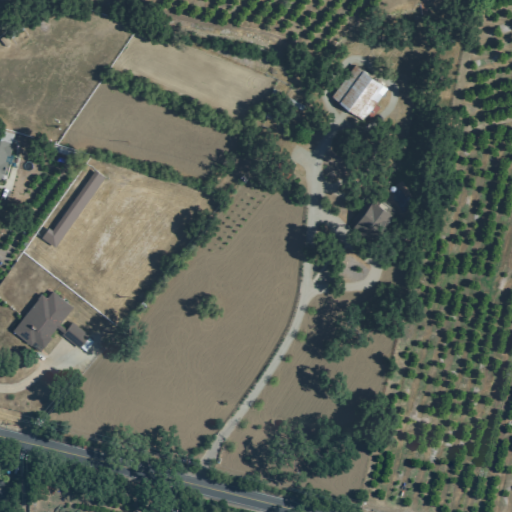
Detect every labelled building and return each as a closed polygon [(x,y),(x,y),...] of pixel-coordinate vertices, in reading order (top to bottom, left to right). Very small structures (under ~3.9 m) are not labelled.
[(388,85),(355,63),(332,96),(366,118),(388,85)] [(0,127),(10,130),(8,140),(9,140),(0,171),(0,127)] [(105,176),(94,168),(45,239),(56,247),(105,176)] [(393,209),(371,199),(359,225),(381,235),(393,209)] [(69,307),(51,292),(46,299),(40,295),(13,329),(40,350),(51,336),(49,335),(55,328),(60,332),(59,333),(77,347),(87,335),(71,323),(65,330),(56,323),(69,307)] [(0,488),(0,504),(13,502),(10,486),(0,488)]
